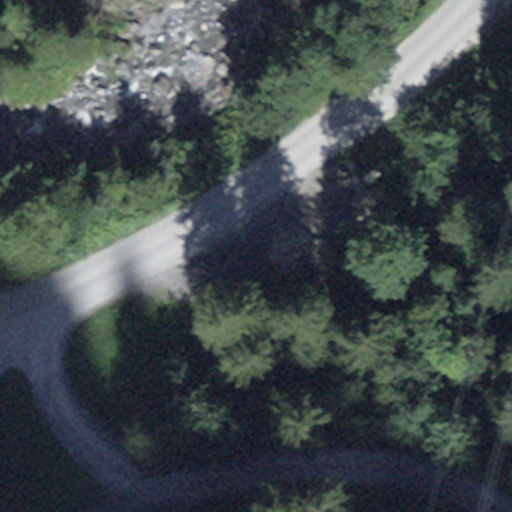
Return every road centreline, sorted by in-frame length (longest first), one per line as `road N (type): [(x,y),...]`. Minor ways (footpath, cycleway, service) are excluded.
road 1 (unclassified): [(0,344),(11,321),(363,112),(468,0)]
road 2 (unclassified): [(511,511),(458,486),(311,464),(142,498),(111,511)]
